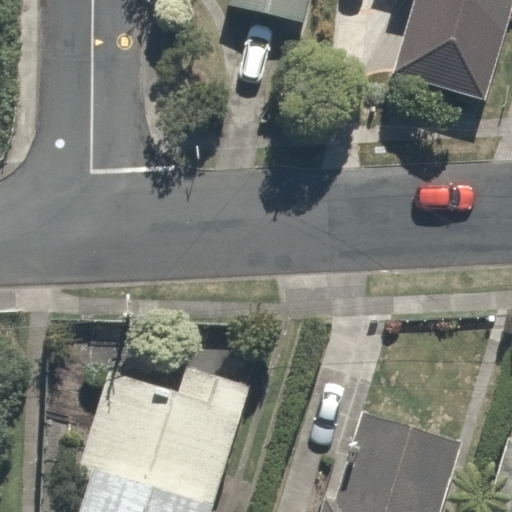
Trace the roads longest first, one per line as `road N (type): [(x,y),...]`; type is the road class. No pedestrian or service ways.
road 1 (residential): [(91,236),(511,209)]
road 2 (residential): [(91,236),(93,0)]
